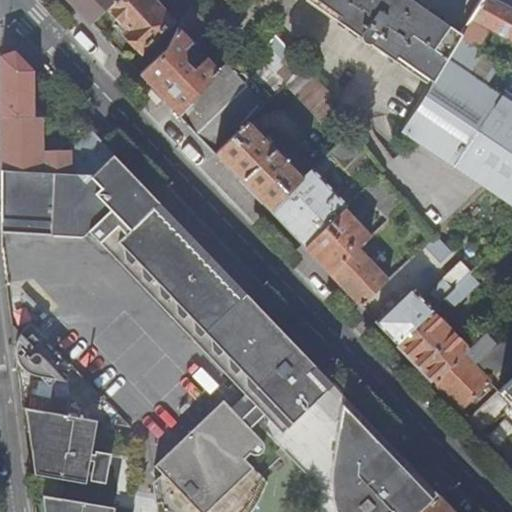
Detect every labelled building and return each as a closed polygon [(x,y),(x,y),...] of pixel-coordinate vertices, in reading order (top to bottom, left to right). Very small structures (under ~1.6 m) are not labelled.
[(69,0),(92,24),(108,9),(116,0),(69,0)] [(172,23),(150,0),(116,0),(108,9),(130,32),(126,36),(141,52),(172,23)] [(232,0),(263,0),(286,18),(298,0),(231,0),(232,0)] [(397,57),(433,83),(448,58),(461,36),(462,34),(412,0),(315,0),(339,16),(337,21),(394,61),(397,57)] [(461,36),(479,46),(489,27),(511,39),(511,9),(495,0),(482,0),(462,34),(461,36)] [(209,27),(191,7),(179,31),(166,50),(141,75),(179,116),(219,72),(206,58),(195,69),(188,62),(185,50),(209,27)] [(273,67),(290,51),(275,35),(261,55),(273,67)] [(488,85),(503,62),(479,46),(461,36),(448,58),(488,85)] [(290,51),(273,67),(288,83),(305,67),(290,51)] [(34,117),(33,71),(15,52),(1,57),(1,115),(34,117)] [(288,83),(273,67),(261,55),(249,73),(226,64),(219,72),(179,116),(215,153),(248,121),(288,84),(288,83)] [(511,101),(488,85),(448,58),(433,83),(403,133),(454,166),(485,187),(511,204),(511,101)] [(288,84),(341,141),(352,130),(360,124),(305,67),(288,83),(288,84)] [(114,155),(89,130),(73,143),(71,144),(70,125),(44,126),(44,117),(42,117),(34,117),(1,115),(1,170),(93,175),(114,155)] [(303,178),(248,121),(215,153),(240,180),(269,210),(303,178)] [(344,169),(366,148),(352,130),(341,141),(329,153),(339,164),(344,169)] [(314,168),(324,178),(339,164),(329,153),(314,168)] [(256,406),(254,408),(242,419),(225,401),(159,464),(158,466),(156,465),(155,467),(162,475),(159,479),(169,491),(165,496),(162,492),(159,491),(158,491),(156,493),(158,511),(261,511),(263,509),(270,497),(273,490),(253,468),(251,465),(253,463),(256,460),(261,462),(263,462),(266,462),(270,459),(271,456),(271,452),(270,449),(258,436),(272,422),(283,434),(334,385),(301,350),(291,340),(284,345),(278,339),(284,332),(246,293),(240,299),(202,258),(172,227),(155,210),(161,204),(114,155),(93,175),(1,170),(1,234),(70,237),(70,228),(88,229),(109,252),(167,312),(254,404),(256,406)] [(348,204),(324,178),(314,168),(303,178),(269,210),(278,220),(304,246),(344,208),(348,204)] [(407,204),(379,174),(363,190),(389,220),(407,204)] [(240,180),(235,184),(264,215),(269,210),(240,180)] [(371,237),(344,208),(304,246),(331,275),(359,249),(371,237)] [(70,228),(70,237),(84,237),(88,229),(70,228)] [(388,279),(359,249),(331,275),(361,306),(388,279)] [(413,287),(376,322),(398,344),(433,310),(434,309),(444,299),(467,277),(455,265),(423,297),(413,287)] [(480,282),(472,273),(467,277),(444,299),(451,306),(455,306),(480,282)] [(469,348),(433,310),(398,344),(434,382),(463,354),(469,348)] [(66,323),(49,335),(58,349),(75,337),(66,323)] [(284,345),(291,340),(284,332),(278,339),(284,345)] [(19,336),(18,337),(24,342),(27,340),(21,333),(20,335),(19,336)] [(485,333),(475,342),(479,346),(488,350),(495,344),(485,333)] [(32,352),(35,349),(42,343),(33,334),(27,340),(24,342),(18,337),(17,340),(17,342),(16,345),(16,348),(16,351),(16,353),(18,357),(19,360),(21,363),(24,366),(28,370),(31,373),(35,375),(43,378),(44,377),(50,372),(32,352)] [(463,354),(434,382),(462,410),(491,383),(480,372),(486,366),(497,373),(511,362),(511,336),(491,352),(488,350),(479,346),(475,342),(469,348),(463,354)] [(62,379),(35,349),(32,352),(50,372),(44,377),(53,387),(62,379)] [(511,378),(499,391),(511,404),(511,378)] [(472,412),(480,422),(507,401),(500,391),(472,412)] [(409,480),(417,472),(345,396),(334,454),(363,469),(359,475),(349,470),(342,478),(331,475),(334,504),(335,511),(389,511),(416,487),(409,480)] [(86,474),(90,455),(94,434),(96,423),(55,414),(34,409),(31,423),(35,456),(40,457),(36,473),(84,483),(86,474)] [(491,432),(499,443),(511,432),(511,426),(506,420),(491,432)] [(90,455),(86,474),(90,475),(88,481),(104,484),(110,455),(95,452),(93,456),(90,455)] [(363,469),(334,454),(331,475),(342,478),(349,470),(359,475),(363,469)] [(409,480),(416,487),(424,479),(417,472),(409,480)] [(169,491),(159,479),(155,483),(156,493),(158,491),(159,491),(162,492),(165,496),(169,491)] [(416,487),(430,503),(439,495),(438,494),(424,479),(416,487)] [(421,511),(430,503),(416,487),(389,511),(421,511)] [(421,511),(455,511),(439,495),(430,503),(421,511)] [(113,511),(114,509),(49,496),(48,510),(47,511),(113,511)]
